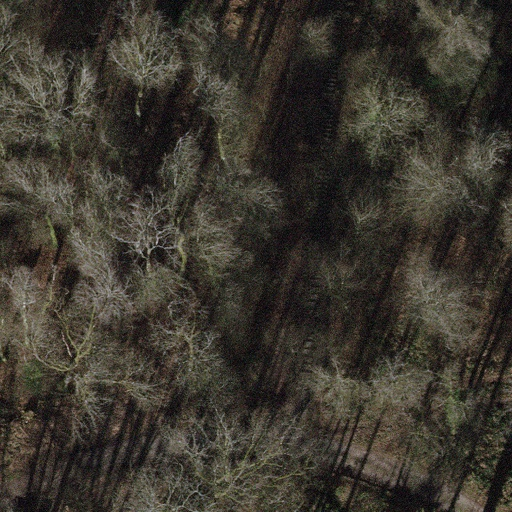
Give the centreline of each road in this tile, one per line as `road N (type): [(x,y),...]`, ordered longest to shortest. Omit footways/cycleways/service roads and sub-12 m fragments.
road 1 (track): [(0,493),(140,452),(299,423)]
road 2 (track): [(299,423),(373,449),(472,511)]
